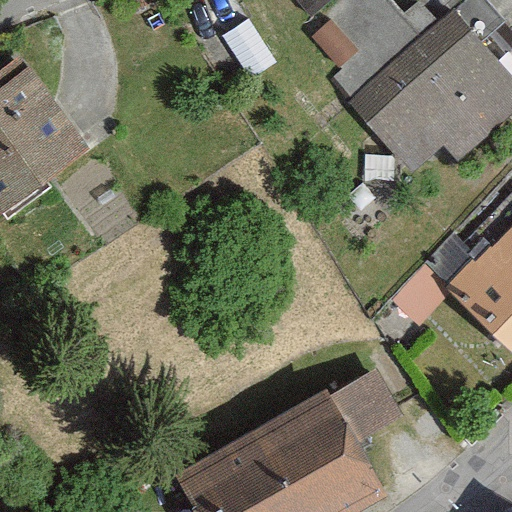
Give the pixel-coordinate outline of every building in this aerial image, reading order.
[(511,61),(456,0),(453,0),(348,95),(410,163),(444,132),(460,149),(511,102),(511,61)] [(13,67),(0,76),(0,208),(76,155),(13,67)] [(511,212),(449,277),(511,337),(511,212)] [(394,294),(420,318),(452,283),(426,259),(394,294)] [(336,376),(164,464),(188,511),(311,511),(386,474),(336,376)]
